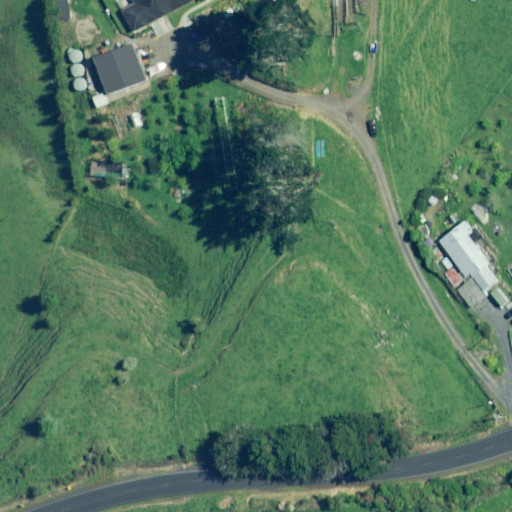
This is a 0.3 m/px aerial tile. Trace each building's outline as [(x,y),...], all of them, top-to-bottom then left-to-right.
[(205,0),(136,0),(139,4),(124,12),(137,35),(198,0),(200,0),(202,2),(205,0)] [(143,65),(136,44),(96,59),(110,95),(149,80),(143,65)] [(79,48),(67,51),(79,93),(90,90),(79,48)] [(121,164),(90,163),(89,178),(121,179),(121,164)] [(478,235),(468,221),(441,241),(468,278),(474,274),(486,292),(501,281),(491,267),(494,265),(474,238),(478,235)] [(446,255),(439,245),(426,254),(433,264),(446,255)] [(464,281),(454,267),(444,274),(454,288),(464,281)] [(486,298),(473,280),(458,290),(472,309),(486,298)]
